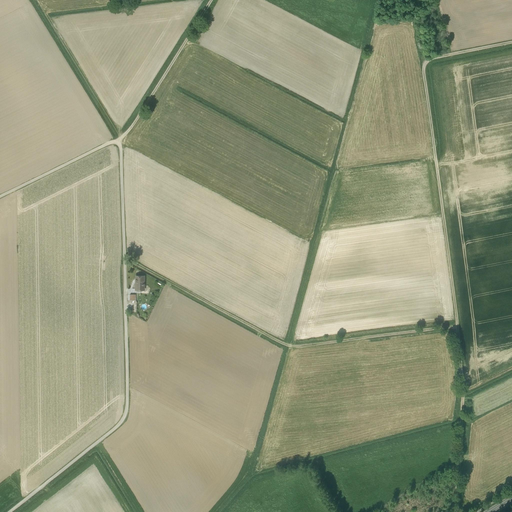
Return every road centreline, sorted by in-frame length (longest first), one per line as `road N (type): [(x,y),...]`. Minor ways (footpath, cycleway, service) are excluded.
road 1 (track): [(455,511),(457,326),(294,348),(124,259)]
road 2 (track): [(7,511),(126,417),(119,137)]
road 3 (track): [(457,326),(424,68),(431,59),(511,44)]
road 4 (track): [(210,0),(129,129),(0,196)]
